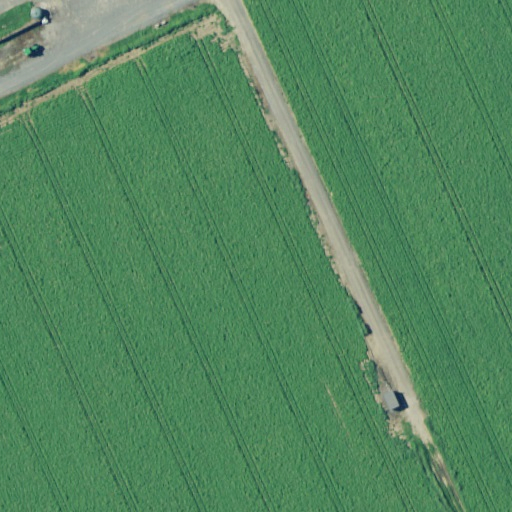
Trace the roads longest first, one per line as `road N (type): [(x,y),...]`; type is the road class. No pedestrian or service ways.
road 1 (track): [(216,0),(334,242)]
road 2 (track): [(180,0),(0,87)]
